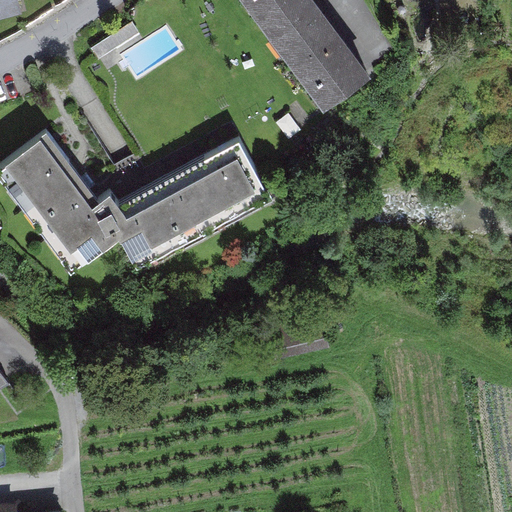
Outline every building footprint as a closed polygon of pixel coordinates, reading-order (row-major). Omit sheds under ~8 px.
[(8,0),(0,0),(0,10),(10,9),(8,0)] [(348,67),(301,0),(231,0),(301,100),(348,67)] [(94,222),(31,137),(0,159),(0,183),(51,253),(94,222)] [(236,191),(213,149),(106,209),(129,250),(236,191)] [(318,315),(266,326),(273,360),(325,349),(318,315)]
